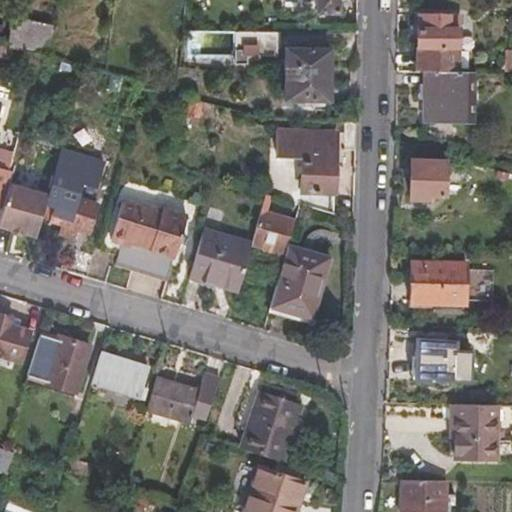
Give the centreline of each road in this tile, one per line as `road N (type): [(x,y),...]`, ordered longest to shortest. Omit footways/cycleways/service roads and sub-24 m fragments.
road 1 (residential): [(0,273),(365,380)]
road 2 (residential): [(365,380),(374,0)]
road 3 (residential): [(358,511),(365,380)]
